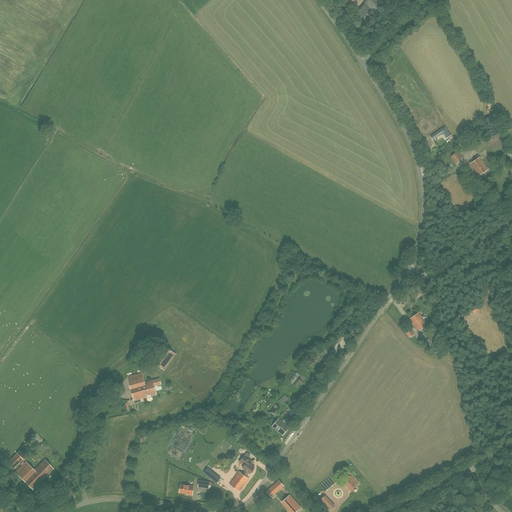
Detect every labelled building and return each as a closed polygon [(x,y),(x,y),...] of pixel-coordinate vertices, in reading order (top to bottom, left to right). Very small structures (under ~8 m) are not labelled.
[(355,13),(357,16),(354,19),(359,23),(362,20),(364,22),(370,15),(371,16),(375,12),(377,14),(380,10),(382,12),(384,10),(380,6),(383,3),(380,0),(366,0),(364,4),(355,13)] [(490,138),(503,131),(494,115),(481,122),(490,138)] [(443,133),(446,138),(451,135),(445,126),(430,136),(433,140),(443,133)] [(450,157),(455,163),(462,158),(457,152),(450,157)] [(470,163),(478,176),(488,169),(480,157),(476,160),(477,161),(475,162),(474,161),(470,163)] [(410,319),(419,331),(427,325),(418,313),(410,319)] [(409,338),(414,334),(411,329),(406,333),(409,338)] [(425,341),(433,351),(440,346),(433,336),(425,341)] [(153,362),(165,371),(176,354),(165,345),(153,362)] [(134,401),(156,395),(154,386),(161,384),(160,378),(145,382),(143,373),(128,377),(134,401)] [(291,382),(297,387),(301,381),(295,377),(291,382)] [(282,404),(289,398),(286,394),(279,400),(282,404)] [(282,435),(289,427),(279,418),(272,426),(282,435)] [(43,440),(37,434),(33,437),(39,443),(43,440)] [(12,469),(23,459),(17,453),(7,464),(12,469)] [(245,470),(243,474),(239,471),(230,484),(240,491),(249,479),(246,477),(249,473),(250,474),(251,473),(252,473),(254,471),(253,470),(255,468),(249,464),(252,461),(244,456),(240,461),(245,465),(243,468),(245,470)] [(15,472),(33,490),(54,469),(44,460),(34,470),(26,462),(15,472)] [(209,467),(204,473),(217,484),(222,478),(209,467)] [(358,484),(351,476),(343,482),(350,491),(358,484)] [(187,493),(187,495),(192,495),(193,486),(181,484),(179,493),(184,493),(187,493)] [(273,486),(267,492),(268,492),(271,496),(277,491),(273,486)] [(289,496),(283,501),(292,511),(298,506),(289,496)] [(325,505),(329,502),(324,496),(320,500),(325,505)]
